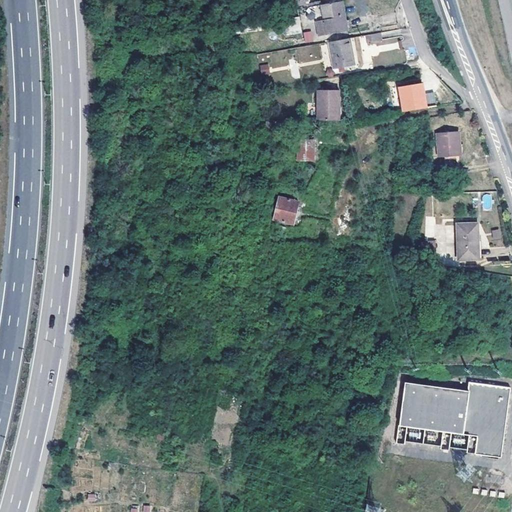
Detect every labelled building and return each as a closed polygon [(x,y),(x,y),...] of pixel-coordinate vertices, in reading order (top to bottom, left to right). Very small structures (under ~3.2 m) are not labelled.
[(320,35),(349,31),(344,2),(323,5),(326,21),(318,23),(320,35)] [(312,31),(303,32),(305,43),(314,41),(312,31)] [(382,32),(367,34),(368,42),(383,39),(382,32)] [(351,37),(330,41),(335,70),(356,66),(351,37)] [(297,64),(322,59),(318,43),(294,48),(297,64)] [(269,73),(268,64),(260,65),(261,75),(269,73)] [(397,86),(401,111),(427,107),(425,93),(423,82),(397,86)] [(319,121),(340,121),(340,101),(340,90),(319,90),(319,121)] [(434,91),(425,93),(427,107),(436,106),(434,91)] [(266,132),(268,149),(275,148),(273,121),(267,121),(266,132)] [(460,132),(439,133),(441,157),(461,156),(460,132)] [(314,161),(315,139),(299,139),(298,160),(314,161)] [(432,194),(440,193),(440,184),(432,184),(432,194)] [(275,220),(295,224),(300,202),(280,197),(275,220)] [(457,259),(477,258),(477,224),(457,224),(457,259)] [(500,229),(491,230),(494,246),(503,244),(500,229)] [(434,260),(434,240),(422,240),(423,260),(434,260)] [(294,297),(296,289),(285,286),(283,295),(294,297)] [(270,380),(275,358),(265,355),(259,378),(270,380)] [(469,391),(406,382),(401,425),(478,435),(476,454),(503,457),(511,387),(511,386),(470,381),(469,391)] [(437,432),(398,427),(397,440),(425,444),(426,439),(435,440),(437,432)]
